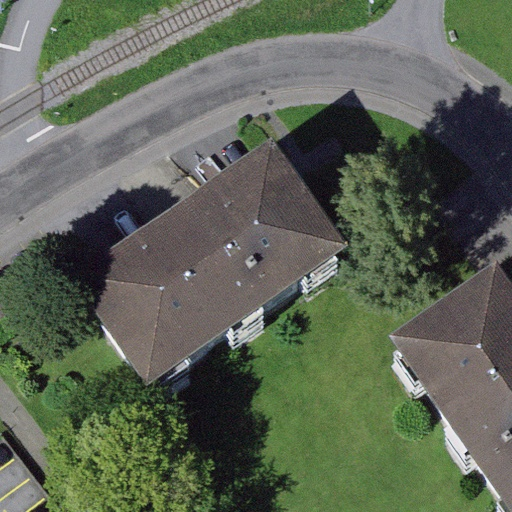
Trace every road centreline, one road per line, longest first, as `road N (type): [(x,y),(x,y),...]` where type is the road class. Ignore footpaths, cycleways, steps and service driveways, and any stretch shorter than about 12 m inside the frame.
road 1 (residential): [(39,176),(222,78),(340,60),(402,75)]
road 2 (residential): [(41,0),(25,40),(15,111),(39,176)]
road 3 (residential): [(402,75),(459,99),(511,149)]
